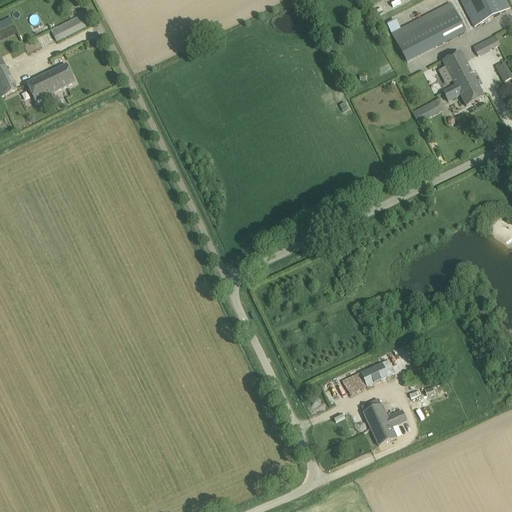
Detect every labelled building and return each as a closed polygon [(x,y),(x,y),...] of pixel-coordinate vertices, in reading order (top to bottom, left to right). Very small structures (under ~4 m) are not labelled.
[(461,0),(475,28),(510,11),(504,0),(461,0)] [(466,33),(455,11),(451,3),(394,32),(409,62),(466,33)] [(86,14),(51,31),(56,42),(91,25),(86,14)] [(500,47),(495,37),(473,48),(479,58),(500,47)] [(448,102),(461,96),(467,107),(484,98),(461,53),(443,62),(455,87),(443,93),(448,102)] [(67,66),(28,84),(36,103),(76,84),(67,66)] [(6,67),(0,69),(0,95),(2,99),(18,90),(6,67)] [(494,84),(497,88),(508,83),(506,78),(494,84)] [(412,112),(418,123),(442,112),(436,100),(412,112)] [(395,375),(389,362),(342,384),(350,396),(395,375)] [(403,376),(404,385),(422,382),(420,373),(403,376)] [(435,395),(433,388),(425,391),(427,398),(435,395)] [(381,406),(364,414),(379,447),(396,439),(392,429),(407,422),(403,412),(389,418),(389,417),(387,418),(381,406)]
